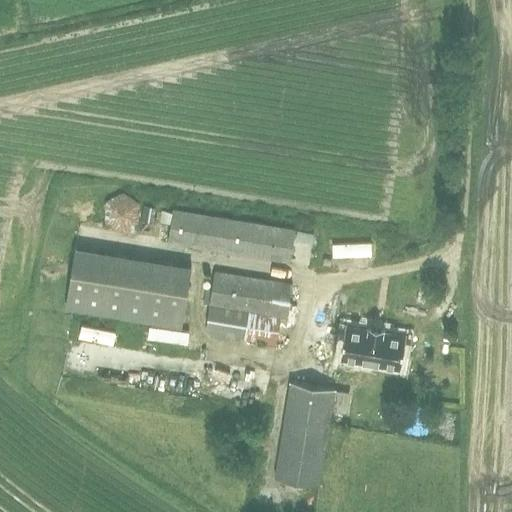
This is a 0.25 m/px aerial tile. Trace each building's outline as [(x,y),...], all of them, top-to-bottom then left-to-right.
[(138,223),(139,203),(122,192),(105,203),(105,222),(121,232),(138,223)] [(168,241),(194,246),(289,261),(295,229),(173,209),(168,241)] [(181,311),(183,266),(69,260),(67,305),(181,311)] [(215,270),(205,331),(277,342),(281,318),(286,319),(292,283),(215,270)] [(319,287),(319,307),(334,307),(334,287),(319,287)] [(343,330),(337,366),(399,375),(404,339),(343,330)] [(319,483),(334,387),(291,380),(276,476),(319,483)] [(302,503),(296,479),(275,485),(282,509),(302,503)]
